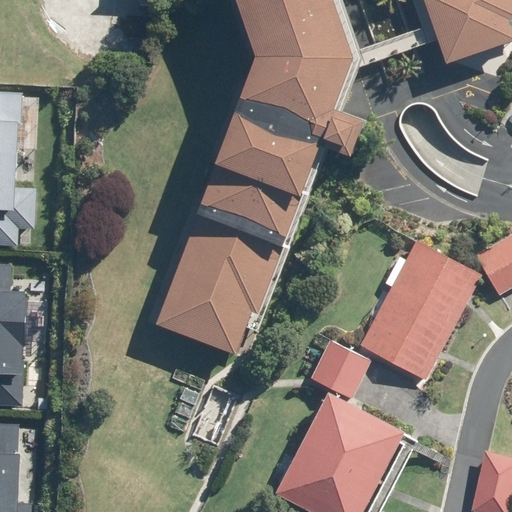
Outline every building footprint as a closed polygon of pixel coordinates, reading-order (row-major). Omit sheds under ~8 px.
[(431,0),(451,59),(511,37),(511,0),(243,0),(259,45),(218,152),(224,154),(161,322),(242,353),(259,309),(264,311),(289,246),(293,247),(335,138),(354,146),(368,110),(344,101),(363,50),(345,0),(431,0)] [(6,93),(0,93),(0,237),(14,238),(14,213),(25,213),(25,189),(6,189),(6,93)] [(511,230),(476,252),(499,290),(511,282),(511,230)] [(455,321),(472,289),(481,271),(414,237),(388,287),(455,321)] [(388,287),(360,342),(426,376),(455,321),(388,287)] [(0,374),(14,375),(14,292),(0,292),(0,374)] [(311,376),(352,395),(370,356),(329,337),(311,376)] [(275,487),(322,511),(357,511),(403,426),(326,385),(288,456),(284,454),(272,476),(279,479),(275,487)] [(0,511),(12,511),(14,454),(0,453),(0,443),(1,417),(0,416),(0,511)] [(511,452),(483,447),(471,507),(495,511),(508,511),(511,496),(511,452)]
